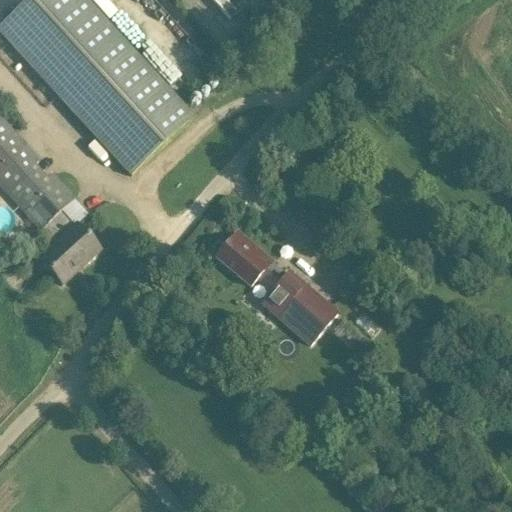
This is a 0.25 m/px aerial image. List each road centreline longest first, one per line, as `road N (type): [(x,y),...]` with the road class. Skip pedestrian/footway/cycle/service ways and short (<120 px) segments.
road 1 (unclassified): [(66,385),(86,341),(242,154),(362,37)]
road 2 (residential): [(180,511),(66,385)]
